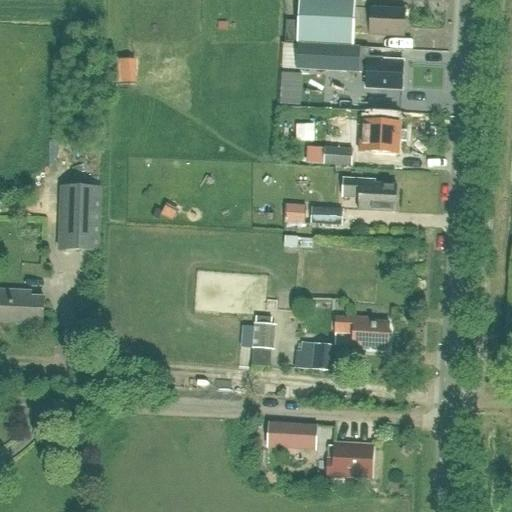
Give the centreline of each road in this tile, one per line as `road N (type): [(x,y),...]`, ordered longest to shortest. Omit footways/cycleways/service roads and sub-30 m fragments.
road 1 (track): [(447,403),(423,423),(0,402)]
road 2 (track): [(447,403),(407,392),(0,360)]
road 3 (tertiary): [(447,403),(469,0)]
